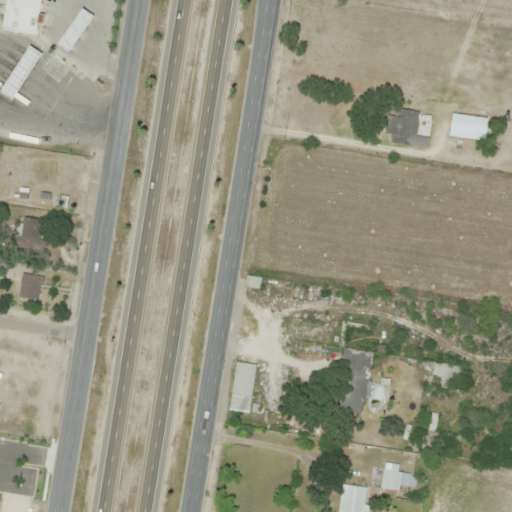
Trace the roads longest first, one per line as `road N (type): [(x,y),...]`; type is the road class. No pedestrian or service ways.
road 1 (motorway): [(184,0),(103,511)]
road 2 (secondary): [(139,0),(59,511)]
road 3 (motorway): [(148,511),(227,0)]
road 4 (secondary): [(194,511),(271,0)]
